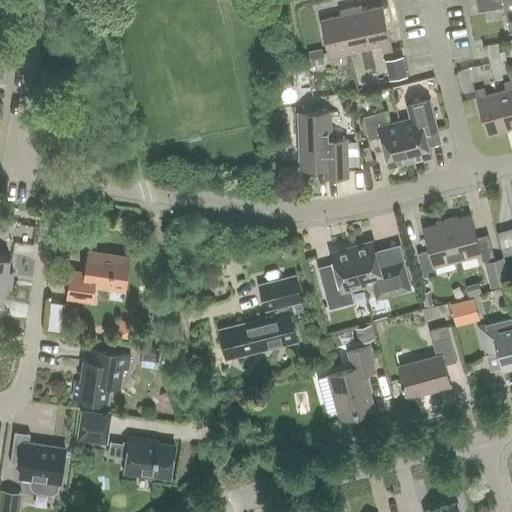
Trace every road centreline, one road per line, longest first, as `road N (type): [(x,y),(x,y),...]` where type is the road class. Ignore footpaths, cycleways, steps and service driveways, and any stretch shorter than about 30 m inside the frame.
road 1 (residential): [(471,175),(295,214),(54,179)]
road 2 (tertiary): [(221,511),(482,438)]
road 3 (residential): [(0,412),(25,388),(54,179)]
road 4 (residential): [(54,179),(11,171),(36,0)]
road 5 (residential): [(471,175),(430,0)]
